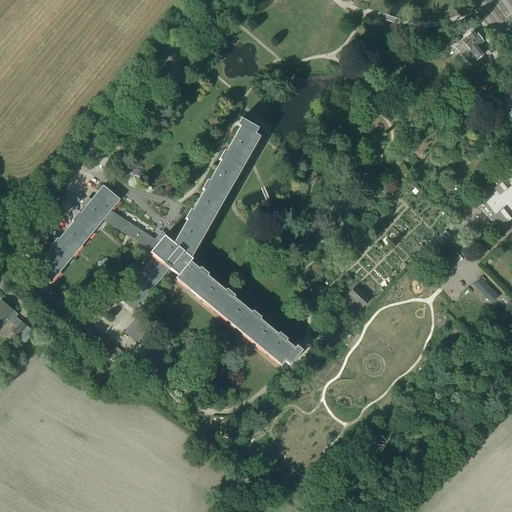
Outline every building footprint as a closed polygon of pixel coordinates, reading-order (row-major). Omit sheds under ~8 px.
[(478,49),(475,47),(482,42),(474,31),(454,46),(468,65),(476,59),(484,54),(479,48),(478,49)] [(464,88),(470,84),(461,74),(454,80),(461,87),(462,86),(464,88)] [(480,97),(483,94),(493,87),(488,80),(478,88),(479,89),(475,91),(480,97)] [(511,93),(502,101),(503,102),(499,105),(508,117),(509,116),(511,119),(511,93)] [(190,260),(224,200),(258,139),(254,136),(257,130),(240,121),(236,127),(239,129),(172,245),(163,237),(158,244),(110,213),(119,201),(102,187),(32,272),(49,286),(103,221),(151,251),(149,253),(155,258),(120,300),(133,311),(134,311),(168,269),(178,277),(175,279),(281,366),(285,362),(290,366),(302,351),(297,346),(295,349),(190,263),(192,261),(190,260)] [(511,171),(504,178),(505,180),(493,190),(492,188),(485,194),(488,198),(479,205),(495,225),(499,222),(501,225),(507,220),(509,222),(511,219),(511,171)] [(426,249),(433,256),(448,240),(441,234),(426,249)] [(491,304),(498,297),(480,278),(473,286),(491,304)] [(361,309),(370,301),(356,286),(347,295),(361,309)] [(11,333),(18,338),(23,332),(28,336),(32,332),(20,322),(18,320),(15,318),(17,315),(0,301),(0,326),(5,320),(10,324),(11,323),(16,327),(11,333)] [(511,303),(492,323),(502,333),(511,323),(511,303)] [(357,314),(350,308),(347,311),(353,318),(357,314)] [(68,313),(64,318),(69,322),(73,317),(68,313)] [(73,326),(79,318),(78,318),(75,315),(73,317),(69,322),(67,325),(72,328),(73,326)] [(73,326),(72,328),(76,332),(84,322),(79,318),(73,326)] [(138,345),(150,331),(136,319),(124,333),(138,345)] [(81,336),(89,326),(84,322),(76,332),(81,336)] [(89,326),(81,336),(86,340),(94,330),(89,326)] [(91,344),(99,334),(94,330),(86,340),(91,344)] [(99,334),(91,344),(96,348),(104,338),(99,334)] [(101,352),(109,342),(104,338),(96,348),(101,352)] [(25,348),(15,340),(11,346),(14,348),(9,354),(16,359),(25,348)] [(169,364),(161,357),(169,347),(162,341),(146,360),(154,366),(155,364),(164,371),(169,364)] [(109,342),(101,352),(106,356),(114,346),(109,342)] [(111,360),(118,350),(114,346),(106,356),(111,360)] [(118,350),(111,360),(115,363),(116,363),(123,354),(118,350)] [(121,366),(128,357),(123,354),(116,363),(120,366),(121,366)] [(125,370),(132,361),(128,357),(121,366),(122,367),(125,370)] [(132,361),(125,370),(130,374),(137,364),(132,361)] [(399,404),(391,395),(379,406),(387,415),(399,404)]
